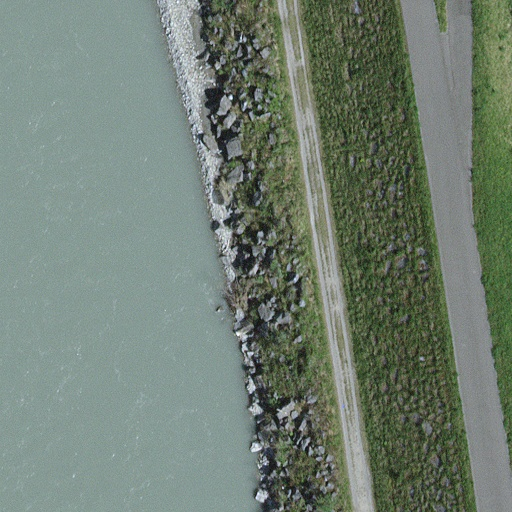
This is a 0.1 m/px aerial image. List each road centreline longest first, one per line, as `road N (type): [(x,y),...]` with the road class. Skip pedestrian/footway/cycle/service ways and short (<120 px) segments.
road 1 (track): [(284,0),(364,511)]
road 2 (track): [(447,0),(461,352)]
